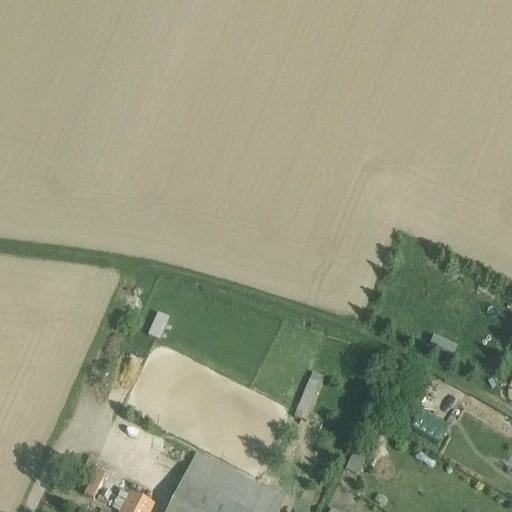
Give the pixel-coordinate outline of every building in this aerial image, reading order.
[(409,431),(437,446),(447,427),(418,413),(409,431)] [(279,511),(284,503),(195,457),(182,483),(237,511),(279,511)] [(89,468),(79,496),(94,501),(105,473),(89,468)] [(237,511),(182,483),(167,511),(237,511)] [(131,496),(122,511),(149,511),(153,506),(131,496)]
